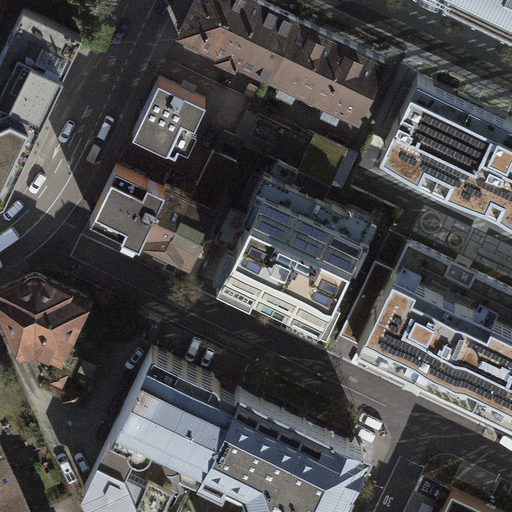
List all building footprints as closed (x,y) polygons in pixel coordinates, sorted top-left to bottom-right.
[(236,56),(271,73),(298,16),(264,0),(195,0),(181,31),(218,48),(215,53),(233,62),(236,56)] [(511,0),(441,0),(511,34),(511,0)] [(22,2),(0,49),(0,110),(34,126),(80,29),(22,2)] [(312,92),(339,36),(298,16),(271,73),(312,92)] [(359,114),(386,58),(339,36),(312,92),(359,114)] [(511,118),(418,73),(403,104),(381,152),(405,166),(430,179),(455,190),(485,201),(497,207),(511,216),(511,118)] [(159,74),(133,129),(176,149),(191,119),(195,121),(206,97),(159,74)] [(0,194),(1,195),(34,126),(0,110),(0,194)] [(278,155),(331,181),(347,147),(310,130),(307,135),(259,113),(244,144),(265,154),(267,150),(278,155)] [(193,195),(215,206),(237,160),(215,149),(193,195)] [(317,330),(320,322),(327,326),(340,298),(333,295),(372,212),(349,201),(346,207),(324,196),(331,181),(278,155),(270,171),(263,167),(247,201),(254,204),(249,215),(231,206),(215,240),(227,245),(214,273),(220,276),(217,283),(250,298),(253,291),(290,309),(287,316),(317,330)] [(91,215),(139,238),(165,184),(117,162),(91,215)] [(165,182),(165,184),(139,238),(189,261),(215,206),(193,195),(165,182)] [(511,285),(408,236),(393,267),(375,259),(340,334),(406,365),(404,371),(408,372),(411,373),(415,375),(418,378),(421,372),(511,415),(511,285)] [(0,283),(0,307),(21,353),(34,347),(64,359),(93,291),(42,265),(0,283)] [(195,471),(236,385),(220,377),(219,373),(217,369),(212,366),(151,337),(80,488),(90,511),(155,511),(170,482),(161,478),(165,470),(169,471),(174,470),(177,467),(179,464),(195,471)] [(236,385),(195,471),(222,483),(225,477),(240,484),(243,494),(236,508),(231,506),(227,511),(340,511),(364,463),(374,444),(354,434),(239,380),(236,385)] [(0,443),(0,509),(33,495),(8,440),(0,443)] [(505,511),(444,483),(432,510),(430,511),(505,511)]
